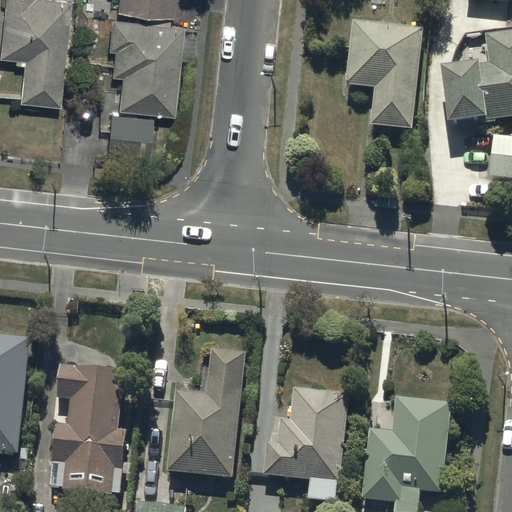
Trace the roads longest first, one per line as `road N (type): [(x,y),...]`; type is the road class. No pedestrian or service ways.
road 1 (tertiary): [(231,249),(511,282)]
road 2 (residential): [(253,0),(231,249)]
road 3 (tertiary): [(0,223),(231,249)]
